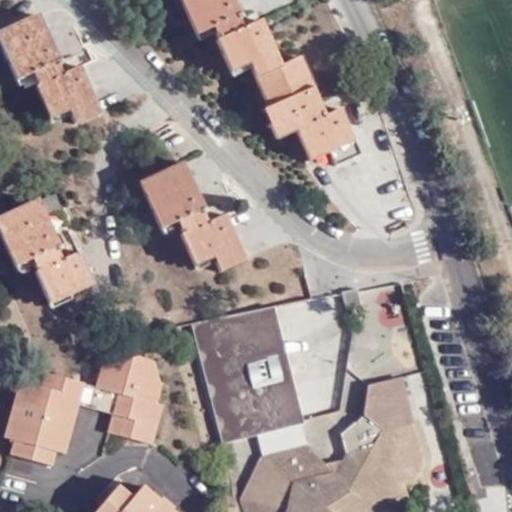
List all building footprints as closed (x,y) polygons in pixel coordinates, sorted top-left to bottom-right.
[(245,27),(232,0),(180,0),(195,33),(213,25),(219,38),(216,40),(229,70),(249,61),(268,106),(262,108),(275,136),(294,127),(308,157),(328,149),(335,163),(355,153),(349,140),(352,138),(339,107),(324,114),(299,57),(280,65),(259,21),(245,27)] [(67,108),(73,122),(98,111),(78,66),(64,72),(38,14),(0,31),(0,46),(15,80),(31,72),(36,85),(34,86),(47,116),(67,108)] [(208,221),(183,163),(140,182),(160,226),(176,220),(182,233),(181,233),(193,264),(213,255),(220,270),(244,259),(224,213),(208,221)] [(64,257),(38,200),(0,218),(0,232),(14,264),(31,257),(36,269),(34,271),(48,300),(91,281),(77,251),(64,257)] [(358,306),(355,290),(339,292),(342,308),(358,306)] [(286,351),(273,303),(192,324),(196,344),(267,326),(294,425),(300,424),(303,421),(286,351)] [(267,326),(196,344),(221,443),(257,435),(294,425),(267,326)] [(155,439),(160,416),(150,413),(155,395),(152,394),(145,392),(149,373),(156,376),(152,359),(136,361),(135,356),(98,363),(93,387),(81,384),(79,396),(115,403),(113,413),(108,428),(155,439)] [(145,392),(152,394),(156,376),(149,373),(145,392)] [(58,452),(74,383),(43,375),(39,386),(17,381),(4,438),(14,441),(8,464),(45,472),(50,450),(58,452)] [(366,383),(364,415),(382,428),(407,422),(397,377),(366,383)] [(78,404),(79,396),(81,384),(74,383),(58,452),(66,453),(78,404)] [(150,413),(160,416),(164,398),(155,395),(150,413)] [(78,404),(113,413),(115,403),(79,396),(78,404)] [(317,458),(307,446),(263,459),(246,481),(235,498),(238,499),(289,510),(287,511),(377,511),(376,511),(380,501),(398,495),(394,481),(414,475),(418,456),(407,422),(382,428),(364,415),(362,414),(349,425),(353,430),(341,434),(346,456),(338,476),(333,478),(325,468),(319,468),(317,458)] [(307,446),(300,424),(294,425),(257,435),(263,459),(307,446)] [(53,475),(58,452),(50,450),(45,472),(53,475)] [(170,511),(172,510),(173,508),(161,498),(159,500),(154,508),(137,495),(133,500),(117,487),(97,511),(170,511)] [(143,488),(137,495),(154,508),(159,500),(143,488)] [(219,511),(232,511),(232,498),(219,498),(219,511)] [(287,511),(289,510),(238,499),(242,511),(287,511)]
